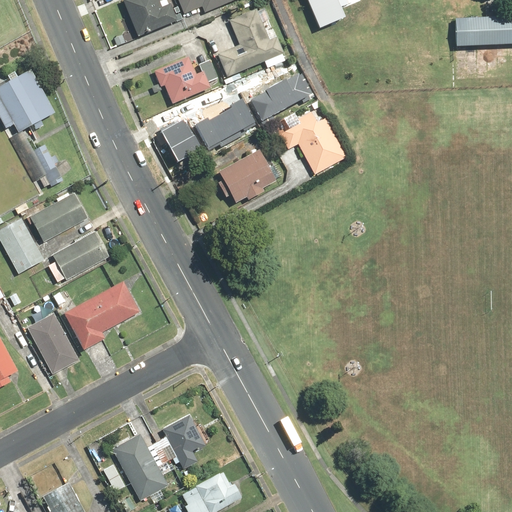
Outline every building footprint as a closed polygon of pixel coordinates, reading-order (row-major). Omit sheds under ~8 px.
[(124,0),(123,1),(137,37),(178,22),(170,3),(160,7),(157,0),(124,0)] [(177,0),(183,14),(203,5),(205,11),(231,0),(177,0)] [(308,0),(320,28),(347,17),(342,5),(348,3),(347,0),(308,0)] [(454,48),(511,45),(511,4),(485,6),(486,18),(452,19),(454,48)] [(240,46),(217,55),(227,78),(284,54),(277,38),(269,41),(256,10),(229,21),(240,46)] [(188,57),(152,72),(159,88),(163,86),(171,105),(209,90),(202,72),(195,75),(188,57)] [(61,179),(55,169),(63,165),(57,155),(51,158),(44,145),(33,151),(22,131),(50,115),(27,71),(0,85),(0,110),(15,137),(11,139),(34,182),(38,179),(43,188),(61,179)] [(252,99),(263,121),(303,99),(305,102),(313,98),(300,73),(252,99)] [(196,124),(210,150),(258,124),(244,99),(232,106),(233,108),(211,120),(209,117),(196,124)] [(297,126),(278,136),(286,151),(299,144),(315,173),(344,158),(324,121),(317,125),(310,113),(295,121),(297,126)] [(162,131),(178,162),(201,149),(185,119),(162,131)] [(258,151),(217,174),(234,204),(245,198),(247,202),(264,193),(262,189),(275,182),(258,151)] [(74,195),(28,217),(41,242),(86,220),(74,195)] [(21,219),(0,230),(0,239),(19,275),(44,262),(21,219)] [(94,232),(54,253),(68,279),(108,259),(94,232)] [(123,283),(62,315),(81,352),(104,340),(100,332),(139,313),(123,283)] [(53,314),(26,329),(51,376),(79,361),(53,314)] [(0,342),(0,388),(10,383),(7,378),(17,372),(0,342)] [(188,415),(160,429),(181,471),(199,462),(193,450),(203,445),(188,415)] [(140,434),(113,449),(141,500),(168,485),(140,434)] [(221,474),(179,496),(186,511),(212,511),(235,500),(221,474)] [(83,511),(69,483),(43,497),(51,511),(83,511)]
